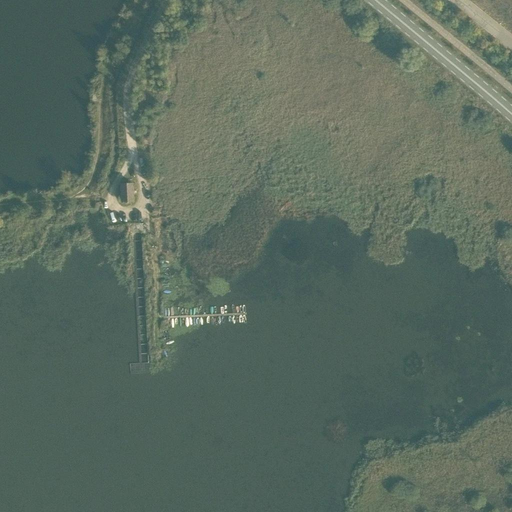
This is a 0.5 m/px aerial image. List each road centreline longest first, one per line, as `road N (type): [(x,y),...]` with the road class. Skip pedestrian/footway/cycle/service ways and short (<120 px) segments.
road 1 (track): [(164,0),(125,78),(128,161),(108,201),(115,213),(137,213),(147,203),(145,186)]
road 2 (tertiary): [(511,114),(375,0)]
